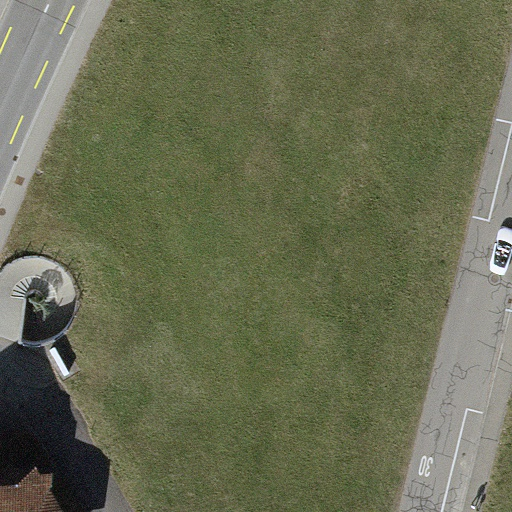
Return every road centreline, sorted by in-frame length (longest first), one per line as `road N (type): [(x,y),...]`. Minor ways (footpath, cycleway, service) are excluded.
road 1 (residential): [(511,177),(432,511)]
road 2 (secondary): [(55,0),(0,128)]
